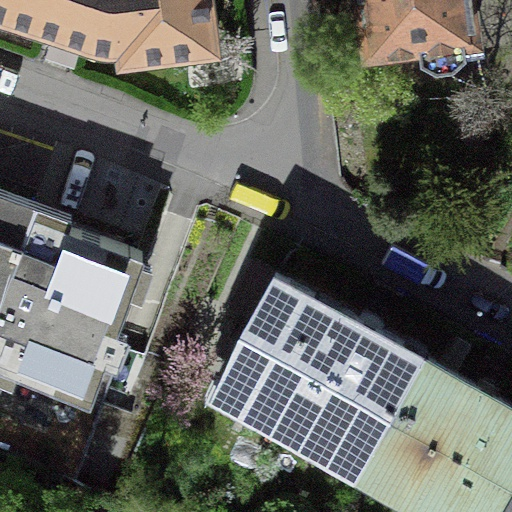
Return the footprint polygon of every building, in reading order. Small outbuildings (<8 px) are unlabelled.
[(215,41),(209,0),(0,0),(0,7),(66,30),(88,37),(95,39),(103,40),(111,41),(120,40),(121,52),(215,41)] [(474,36),(468,0),(361,0),(368,50),(419,43),(421,60),(436,68),(453,66),(466,54),(463,38),(474,36)] [(0,297),(25,228),(36,198),(2,186),(0,193),(0,297)] [(43,234),(25,228),(0,297),(0,450),(50,467),(61,473),(143,250),(96,233),(50,215),(43,234)] [(284,277),(255,261),(235,300),(255,311),(246,328),(220,386),(360,466),(424,353),(359,318),(321,297),(284,277)] [(511,402),(486,388),(424,353),(360,466),(441,511),(497,511),(511,487),(511,402)] [(511,511),(511,487),(497,511),(511,511)]
